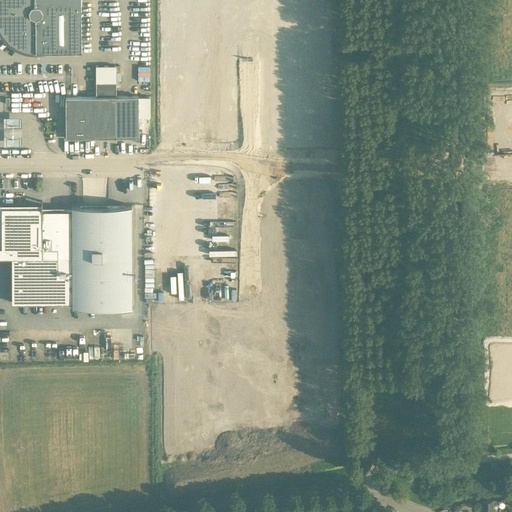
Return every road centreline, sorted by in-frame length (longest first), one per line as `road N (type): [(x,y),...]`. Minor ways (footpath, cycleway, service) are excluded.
road 1 (unclassified): [(247,164),(511,163)]
road 2 (unclassified): [(0,164),(247,164)]
road 3 (residential): [(210,511),(372,501),(407,511)]
road 4 (unclassified): [(246,297),(247,164)]
